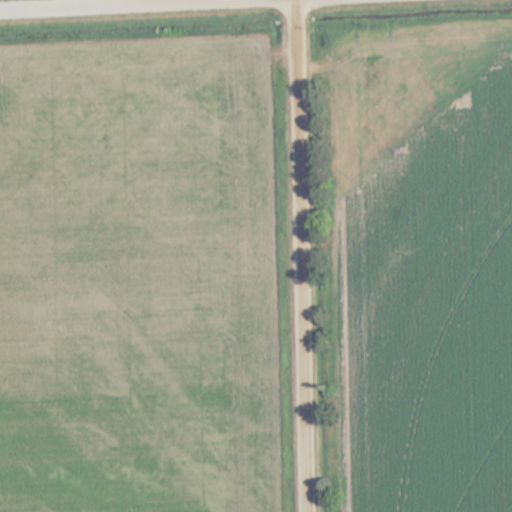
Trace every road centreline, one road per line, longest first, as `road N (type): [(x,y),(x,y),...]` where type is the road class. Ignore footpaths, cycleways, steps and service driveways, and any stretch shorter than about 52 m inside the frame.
road 1 (residential): [(306,511),(296,0)]
road 2 (secondary): [(0,10),(214,0)]
